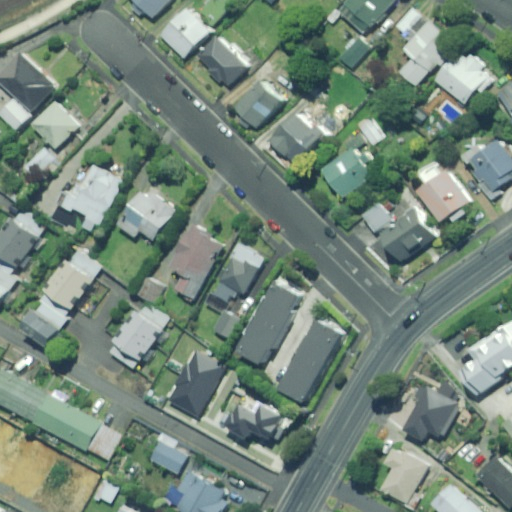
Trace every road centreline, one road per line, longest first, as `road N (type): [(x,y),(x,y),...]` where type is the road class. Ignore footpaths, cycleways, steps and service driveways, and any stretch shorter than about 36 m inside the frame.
road 1 (residential): [(405,329),(100,25)]
road 2 (secondary): [(296,511),(405,329)]
road 3 (unknown): [(405,329),(491,426),(488,467)]
road 4 (unknown): [(156,82),(41,201)]
road 5 (unknown): [(237,163),(151,277)]
road 6 (secondary): [(405,329),(511,248)]
road 7 (unknown): [(350,275),(286,382)]
